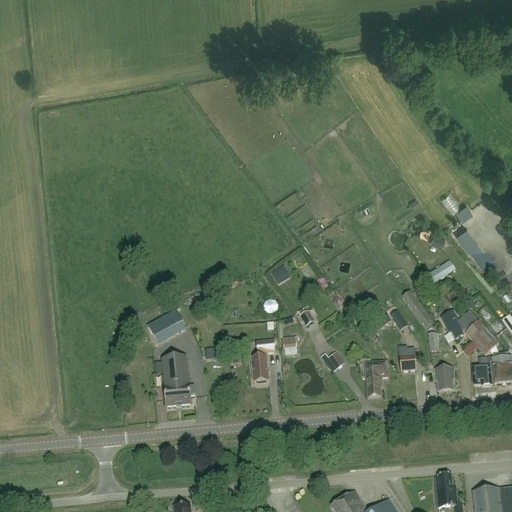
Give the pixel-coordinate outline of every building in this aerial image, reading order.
[(431,179),(419,183),(421,188),(433,184),(431,179)] [(453,198),(446,203),(455,217),(462,213),(453,198)] [(445,240),(434,235),(430,244),(441,249),(445,240)] [(433,285),(447,277),(455,272),(450,263),(447,264),(428,276),(433,285)] [(427,331),(434,325),(410,293),(403,299),(427,331)] [(298,313),(306,328),(315,324),(309,313),(306,315),(304,310),(298,313)] [(466,332),(467,334),(480,323),(479,322),(470,312),(460,322),(454,312),(441,319),(449,335),(452,334),(456,341),(464,336),(463,334),(466,332)] [(511,319),(510,317),(502,322),(511,336),(511,319)] [(467,334),(465,336),(473,344),(478,349),(486,358),(492,352),(493,355),(493,360),(495,386),(511,384),(511,363),(511,358),(508,358),(507,354),(499,355),(496,349),(500,345),(480,323),(467,334)] [(176,335),(170,325),(152,336),(158,345),(176,335)] [(413,336),(409,332),(404,335),(407,340),(413,336)] [(430,353),(439,352),(437,334),(428,335),(430,353)] [(285,351),(297,350),(296,339),(293,339),(288,340),(284,340),(285,351)] [(274,342),(257,344),(258,355),(275,353),(274,342)] [(401,373),(416,372),(415,359),(414,350),(408,351),(408,348),(399,349),(401,373)] [(329,361),(337,372),(343,367),(334,356),(329,361)] [(265,385),(267,382),(269,382),(267,364),(266,357),(251,358),(252,366),(254,384),(256,383),(258,385),(265,385)] [(166,409),(192,407),(189,386),(186,359),(162,362),(165,389),(164,389),(166,409)] [(482,388),(492,387),(491,359),(479,360),(480,368),(473,368),(474,387),(482,386),(482,388)] [(387,364),(370,365),(366,365),(369,398),(381,397),(380,384),(382,384),(381,378),(388,378),(387,364)] [(453,380),(454,380),(453,369),(435,371),(436,382),(438,382),(439,393),(454,392),(453,380)] [(131,379),(123,380),(124,393),(132,392),(131,379)] [(462,511),(462,507),(457,507),(456,493),(453,493),(451,477),(438,478),(438,482),(436,482),(439,509),(455,508),(455,511),(462,511)] [(511,511),(511,493),(500,495),(499,491),(473,494),(475,511),(511,511)] [(395,511),(389,501),(371,511),(367,511),(356,493),(332,509),(333,511),(395,511)]
